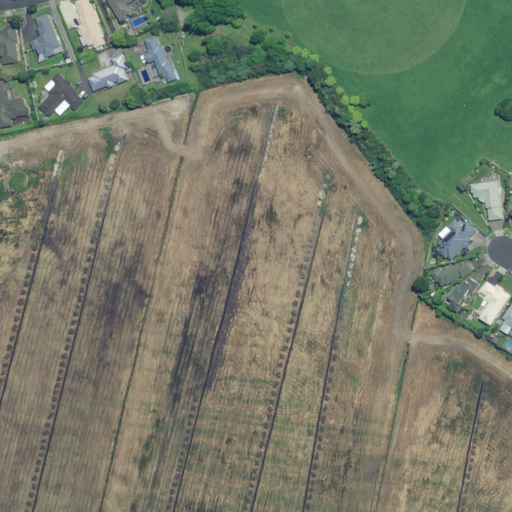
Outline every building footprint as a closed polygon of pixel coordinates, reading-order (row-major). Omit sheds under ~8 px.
[(84,35),(85,36),(87,35),(92,46),(96,44),(98,48),(107,44),(95,15),(96,15),(90,0),(83,0),(77,2),(83,17),(81,17),(84,26),(82,27),(81,28),(81,29),(81,30),(81,31),(81,32),(82,33),(82,34),(83,35),(84,35)] [(137,0),(110,0),(123,22),(135,14),(130,4),(137,0)] [(62,46),(49,15),(37,19),(41,28),(39,29),(43,38),(33,42),(41,61),(57,55),(55,49),(62,46)] [(18,29),(6,30),(5,31),(6,35),(0,36),(0,52),(6,57),(6,64),(21,62),(18,29)] [(152,53),(148,55),(146,57),(148,63),(151,63),(157,61),(164,78),(169,76),(172,82),(180,79),(172,59),(170,60),(163,45),(161,46),(157,36),(146,40),(152,53)] [(130,68),(125,55),(114,59),(116,66),(95,75),(96,77),(91,79),(96,91),(111,85),(112,88),(118,85),(117,82),(120,81),(121,84),(131,80),(126,69),(130,68)] [(76,109),(86,100),(61,72),(53,80),(58,84),(50,92),(53,96),(42,107),(51,117),(68,101),(76,109)] [(11,101),(9,91),(0,92),(0,114),(2,128),(15,126),(13,117),(29,115),(26,98),(11,101)] [(496,182),(472,185),(474,194),(475,194),(476,198),(480,197),(487,203),(488,209),(490,209),(491,221),(504,219),(499,182),(496,182)] [(479,231),(469,221),(463,227),(457,221),(450,227),(454,231),(442,243),(444,246),(440,250),(449,258),(451,257),(454,260),(475,240),(472,237),(479,231)] [(476,271),(470,261),(462,266),(461,263),(445,273),(442,269),(434,273),(439,283),(442,281),(445,287),(464,276),(465,277),(476,271)] [(481,284),(471,277),(463,287),(461,286),(453,298),(455,300),(451,306),(459,312),(472,294),(473,295),(481,284)] [(497,287),(489,282),(482,292),(489,296),(483,306),(488,309),(482,319),(493,326),(511,295),(511,294),(498,286),(497,287)]
